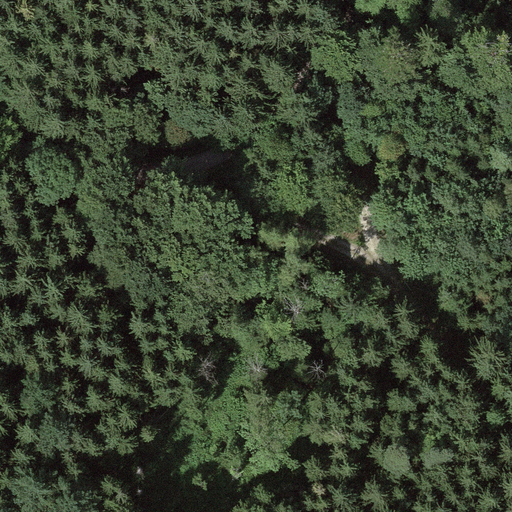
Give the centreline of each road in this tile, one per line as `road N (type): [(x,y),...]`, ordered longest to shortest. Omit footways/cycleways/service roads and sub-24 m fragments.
road 1 (track): [(0,143),(165,181),(241,142),(367,0)]
road 2 (track): [(511,422),(374,249),(325,99),(325,44)]
road 3 (track): [(374,249),(165,181)]
